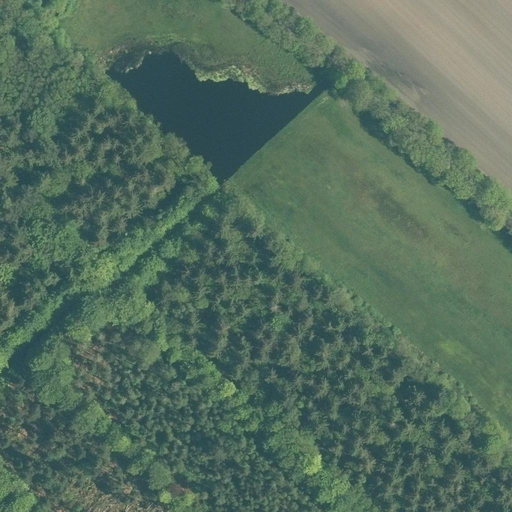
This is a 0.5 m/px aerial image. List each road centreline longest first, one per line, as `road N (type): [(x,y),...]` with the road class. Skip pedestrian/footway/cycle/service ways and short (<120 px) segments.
road 1 (unclassified): [(511,218),(254,0)]
road 2 (track): [(115,284),(354,77)]
